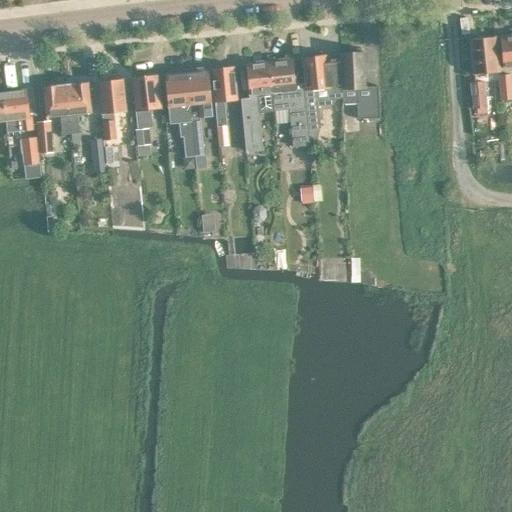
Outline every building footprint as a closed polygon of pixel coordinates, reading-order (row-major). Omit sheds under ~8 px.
[(511,66),(511,34),(497,36),(501,67),(511,66)] [(472,81),(468,82),(470,107),(485,106),(482,72),(497,71),(493,36),(469,38),(472,81)] [(346,53),(337,53),(338,59),(339,89),(340,96),(340,104),(354,103),(354,119),(376,118),(375,86),(363,87),(362,52),(358,52),(358,48),(345,49),(346,53)] [(309,54),(301,55),(304,89),(301,89),(304,128),(307,128),(317,127),(315,105),(331,103),(335,100),(334,97),(340,96),(339,89),(338,59),(325,60),(324,52),(323,52),(319,50),(312,51),(309,54)] [(272,110),(291,108),(294,146),(309,144),(308,139),(308,132),(307,128),(304,128),(301,89),(301,86),(293,87),(291,58),(267,61),(270,93),(272,110)] [(270,93),(267,61),(243,63),(246,95),(248,94),(249,98),(239,99),(244,152),(261,151),(256,94),(270,93)] [(193,70),(184,71),(192,155),(204,154),(199,116),(210,115),(209,101),(206,69),(205,69),(201,66),(195,67),(193,70)] [(232,66),(209,68),(215,142),(226,141),(222,99),(234,98),(232,66)] [(164,73),(162,73),(166,106),(168,106),(169,122),(178,121),(178,123),(180,136),(183,136),(185,156),(189,155),(192,155),(184,71),(177,72),(175,69),(167,70),(164,73)] [(508,74),(497,75),(499,99),(510,98),(508,74)] [(146,128),(149,128),(148,108),(159,106),(157,75),(130,77),(134,127),(132,128),(133,147),(148,146),(146,128)] [(121,79),(108,81),(97,82),(100,113),(102,139),(114,138),(112,111),(124,109),(121,79)] [(87,83),(64,86),(63,86),(68,133),(77,132),(75,114),(90,112),(87,83)] [(68,133),(63,86),(41,89),(44,118),(57,116),(59,134),(68,133)] [(24,88),(0,90),(0,92),(4,121),(17,119),(18,130),(31,129),(29,116),(28,117),(24,88)] [(100,113),(86,115),(92,164),(105,162),(102,139),(100,113)] [(48,121),(42,121),(37,122),(40,152),(51,151),(48,121)] [(317,127),(307,128),(308,132),(308,139),(315,139),(317,129),(317,127)] [(35,136),(21,137),(23,163),(38,162),(35,136)] [(311,187),(300,188),(301,201),(312,200),(311,187)]
